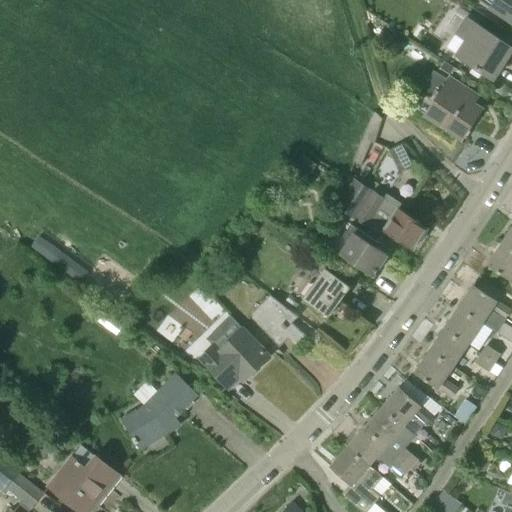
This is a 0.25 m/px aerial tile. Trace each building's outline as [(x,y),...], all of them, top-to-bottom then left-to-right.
[(511,22),(511,0),(480,0),(480,1),(511,22)] [(511,51),(511,47),(477,25),(465,18),(454,34),(466,42),(457,55),(494,79),(511,51)] [(442,68),(452,75),(456,67),(446,61),(442,68)] [(472,105),(477,97),(450,80),(427,116),(462,139),(481,110),(472,105)] [(361,166),(371,143),(374,144),(382,119),(374,112),(373,113),(352,163),(361,166)] [(401,172),(414,166),(403,144),(390,151),(401,172)] [(311,173),(317,164),(302,154),(292,170),(299,175),(311,173)] [(428,228),(398,209),(401,205),(387,196),(384,200),(346,175),(334,206),(356,219),(382,237),(386,230),(414,249),(428,228)] [(374,277),(391,250),(351,224),(343,236),(350,240),(341,255),(374,277)] [(511,249),(511,228),(502,243),(511,249)] [(511,249),(502,243),(487,265),(511,281),(511,249)] [(329,317),(350,287),(325,269),(304,298),(329,317)] [(496,333),(511,310),(474,285),(459,307),(483,323),(483,324),(496,333)] [(296,346),(306,336),(293,323),(299,317),(271,295),(252,313),(252,318),(259,326),(280,347),(289,339),(296,346)] [(469,345),(483,324),(483,323),(459,307),(445,329),(469,345)] [(138,325),(144,316),(133,309),(127,318),(138,325)] [(250,376),(270,357),(242,327),(218,351),(214,346),(201,359),(228,387),(245,371),(250,376)] [(454,367),(469,345),(445,329),(430,351),(454,367)] [(501,354),(487,345),(482,353),(495,362),(501,354)] [(453,398),(467,376),(454,367),(430,351),(415,373),(453,398)] [(489,372),(495,362),(482,353),(475,363),(489,372)] [(166,430),(197,396),(174,376),(145,406),(125,419),(143,449),(168,435),(166,430)] [(442,424),(434,417),(400,387),(383,407),(404,426),(415,414),(435,432),(442,424)] [(415,436),(404,426),(383,407),(365,427),(387,446),(399,456),(411,467),(418,459),(405,448),(415,436)] [(455,415),(466,423),(470,416),(460,409),(455,415)] [(508,427),(496,422),(491,435),(502,440),(508,427)] [(411,467),(399,456),(387,446),(365,427),(348,446),(370,465),(378,456),(391,468),(393,466),(404,475),(411,467)] [(487,469),(493,455),(487,453),(493,439),(483,435),(477,449),(476,448),(470,462),(487,469)] [(31,509),(44,493),(19,473),(24,466),(0,447),(0,446),(0,489),(4,493),(7,489),(31,509)] [(367,511),(381,496),(372,488),(382,476),(370,465),(348,446),(331,467),(351,484),(342,494),(362,511),(367,511)] [(80,511),(90,511),(120,475),(97,457),(87,469),(72,458),(49,487),(80,511)] [(511,511),(511,492),(507,491),(502,504),(507,506),(504,511),(511,511)]
